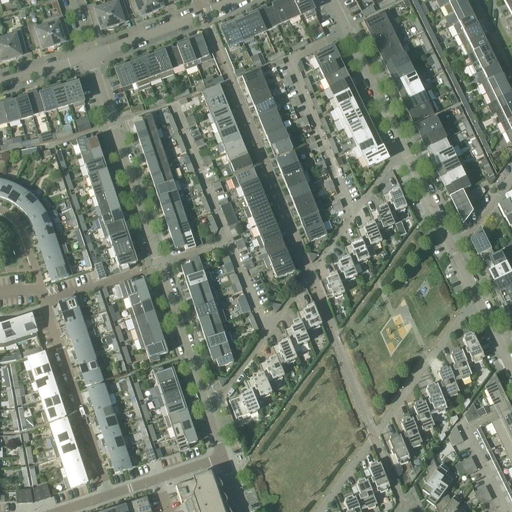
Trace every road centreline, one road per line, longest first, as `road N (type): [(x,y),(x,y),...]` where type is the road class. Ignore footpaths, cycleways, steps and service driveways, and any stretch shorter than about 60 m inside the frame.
road 1 (residential): [(318,511),(476,296)]
road 2 (residential): [(345,31),(297,55),(294,66),(353,215)]
road 3 (residential): [(158,264),(88,56)]
road 4 (residential): [(43,298),(108,495)]
road 5 (residential): [(88,56),(237,0)]
road 6 (residential): [(207,413),(158,264)]
road 7 (residential): [(226,240),(172,103)]
road 8 (residential): [(402,149),(345,31)]
